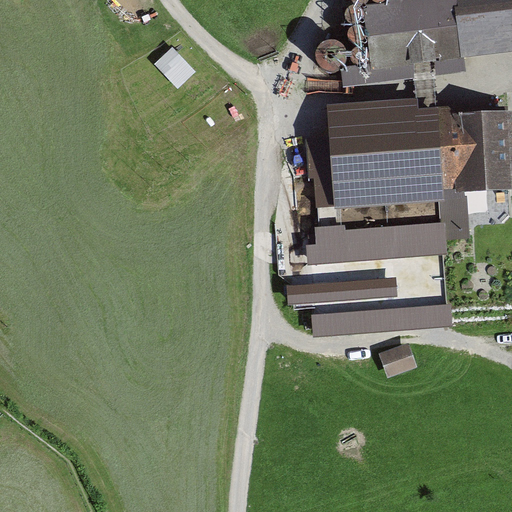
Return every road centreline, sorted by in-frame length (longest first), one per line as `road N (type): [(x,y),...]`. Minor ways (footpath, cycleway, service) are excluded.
road 1 (track): [(272,102),(260,336),(240,511)]
road 2 (track): [(279,86),(388,90),(511,76)]
road 3 (track): [(167,0),(272,102)]
